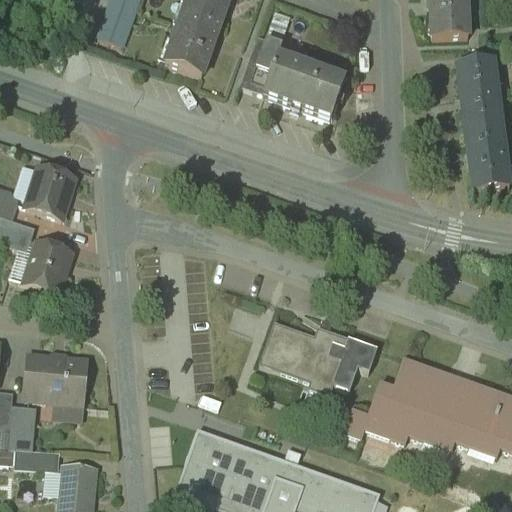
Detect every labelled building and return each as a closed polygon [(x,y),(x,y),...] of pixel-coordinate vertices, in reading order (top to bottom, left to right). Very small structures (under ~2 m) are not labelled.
[(137,4),(125,0),(112,0),(105,21),(128,29),(137,4)] [(228,0),(190,0),(190,2),(188,1),(181,20),(182,21),(217,33),(223,16),(225,16),(229,5),(227,5),(228,0)] [(464,0),(428,0),(429,9),(465,7),(464,0)] [(465,7),(429,9),(430,46),(466,44),(465,7)] [(217,33),(182,21),(172,51),(170,51),(163,70),(200,83),(210,54),(211,54),(215,43),(214,42),(217,33)] [(280,52),(256,44),(246,72),(269,80),(275,63),(276,63),(280,52)] [(276,63),(275,63),(269,80),(261,101),(290,112),(289,115),(299,118),(300,115),(330,126),(344,87),(276,63)] [(491,66),(455,71),(464,139),(500,135),(491,66)] [(269,80),(246,72),(238,93),(261,101),(269,80)] [(500,135),(464,139),(472,199),(507,194),(500,135)] [(73,186),(37,175),(24,215),(60,227),(73,186)] [(6,202),(0,200),(0,223),(11,227),(16,211),(9,208),(6,202)] [(11,227),(0,223),(0,250),(26,259),(33,235),(11,227)] [(69,261),(35,250),(22,290),(56,301),(69,261)] [(375,357),(316,335),(312,345),(272,330),(257,372),(308,390),(306,396),(327,403),(331,392),(348,398),(356,375),(367,379),(375,357)] [(84,369),(27,363),(23,404),(52,407),(52,410),(80,412),(82,397),(86,393),(87,387),(83,382),(84,369)] [(511,405),(401,366),(391,395),(419,405),(406,443),(450,459),(453,450),(494,465),(498,456),(511,461),(511,405)] [(391,395),(378,390),(366,423),(350,417),(342,441),(360,447),(363,438),(403,451),(406,443),(419,405),(391,395)] [(12,399),(0,398),(0,434),(8,435),(10,413),(12,399)] [(30,415),(10,413),(8,435),(7,456),(13,457),(26,458),(30,415)] [(283,467),(196,436),(173,502),(201,511),(367,511),(372,499),(296,472),(295,471),(294,475),(281,471),(283,467)] [(283,467),(281,471),(294,475),(295,471),(296,472),(300,460),(287,455),(283,467)] [(26,458),(13,457),(12,471),(55,474),(56,460),(26,458)] [(90,511),(94,477),(61,473),(57,511),(90,511)]
